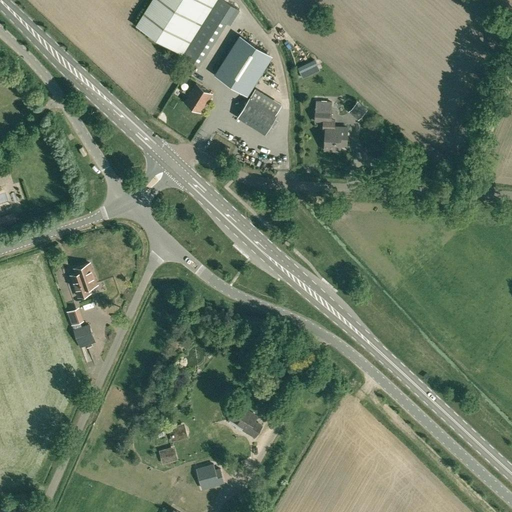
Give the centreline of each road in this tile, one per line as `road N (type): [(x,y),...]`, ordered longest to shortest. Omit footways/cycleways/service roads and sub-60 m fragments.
road 1 (primary): [(511,474),(170,164)]
road 2 (unclassified): [(511,499),(355,356),(305,323),(226,289),(169,244)]
road 3 (unclassified): [(511,196),(277,185),(191,152),(170,164)]
road 4 (unclassified): [(41,511),(137,295),(169,244)]
road 5 (primary): [(170,164),(0,1)]
road 6 (unclassified): [(127,204),(58,94),(0,30)]
road 7 (tertiary): [(0,251),(127,204)]
